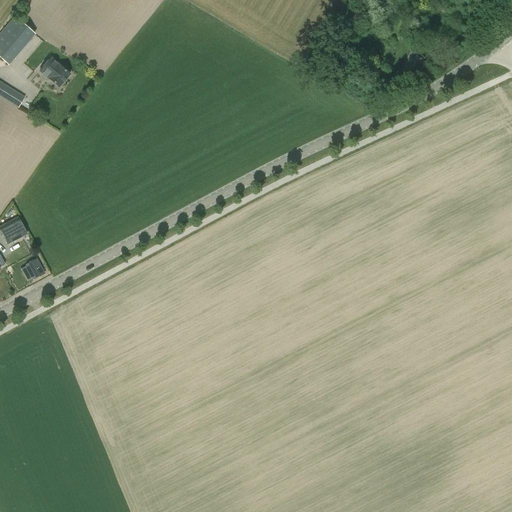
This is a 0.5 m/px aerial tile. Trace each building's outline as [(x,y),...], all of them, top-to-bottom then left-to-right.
[(0,58),(8,66),(35,35),(14,17),(0,33),(0,58)] [(411,40),(420,24),(409,18),(400,34),(411,40)] [(419,80),(429,61),(412,51),(401,70),(419,80)] [(70,74),(59,66),(50,58),(39,71),(48,79),(59,88),(70,74)] [(375,77),(399,94),(405,85),(381,68),(375,77)] [(17,92),(0,81),(0,96),(10,103),(17,92)] [(17,218),(0,227),(0,231),(7,244),(26,234),(17,218)] [(36,259),(25,265),(26,266),(32,278),(33,279),(44,273),(36,259)]
